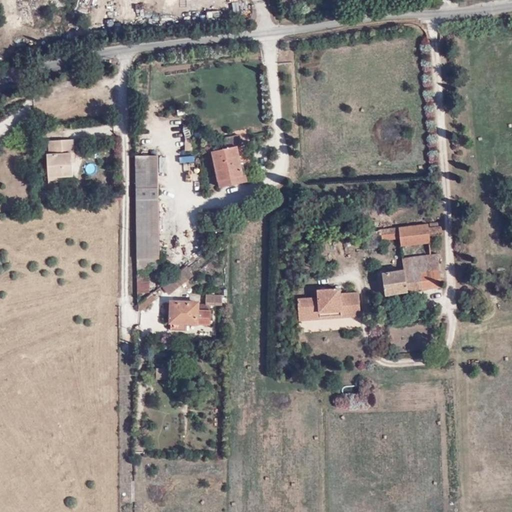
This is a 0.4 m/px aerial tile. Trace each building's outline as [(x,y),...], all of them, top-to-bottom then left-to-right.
[(239,135),(224,138),(226,149),(241,147),(239,135)] [(72,148),(74,148),(74,136),(62,136),(62,137),(50,137),(50,151),(47,151),(48,174),(72,173),(72,159),(72,148)] [(238,148),(211,154),(220,189),(248,182),(247,175),(244,176),(238,148)] [(139,270),(160,266),(159,151),(137,151),(139,270)] [(430,237),(444,236),(443,227),(430,228),(426,221),(397,221),(397,229),(381,230),(381,236),(398,236),(398,243),(427,243),(430,237)] [(436,256),(402,261),(403,272),(390,274),(389,270),(386,270),(387,275),(378,276),(381,297),(442,287),(436,256)] [(191,273),(185,266),(163,283),(169,290),(191,273)] [(353,310),(359,310),(359,293),(340,294),(340,289),(316,291),(317,298),(298,299),(299,314),(301,323),(341,317),(352,316),(353,310)] [(153,291),(138,302),(138,309),(157,295),(153,291)] [(223,295),(205,294),(205,305),(222,306),(223,295)] [(200,302),(170,302),(169,328),(170,330),(186,331),(187,327),(213,327),(213,310),(200,310),(200,302)]
